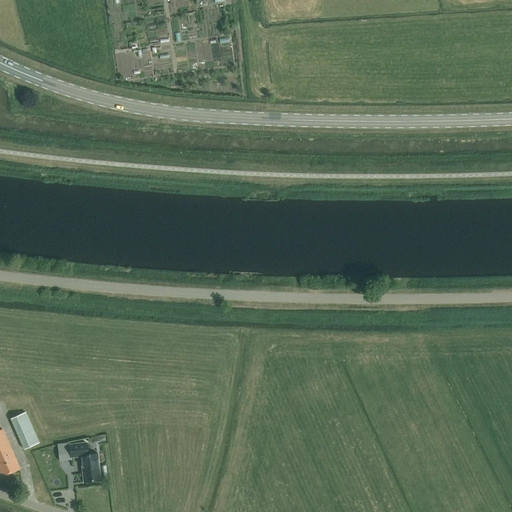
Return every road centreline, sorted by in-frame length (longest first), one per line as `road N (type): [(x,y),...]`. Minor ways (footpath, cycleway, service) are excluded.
road 1 (secondary): [(511,119),(171,112),(98,99),(0,62)]
road 2 (unclassified): [(511,296),(299,297),(0,275)]
